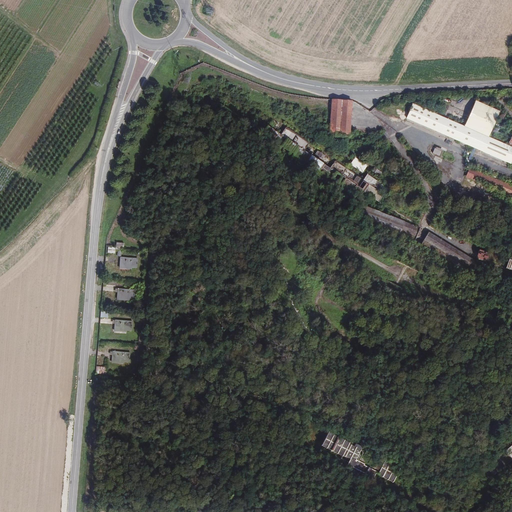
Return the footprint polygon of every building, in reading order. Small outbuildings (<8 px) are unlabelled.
[(353,101),(331,99),(329,131),(350,134),(353,101)] [(475,101),(464,127),(489,138),(500,112),(475,101)] [(464,127),(412,104),(406,119),(511,165),(511,161),(511,148),(507,146),(489,138),(464,127)] [(281,135),(268,126),(263,134),(357,197),(360,191),(361,189),(330,168),(304,151),(281,135)] [(285,127),(281,135),(304,151),(309,143),(285,127)] [(434,149),(432,154),(440,157),(440,158),(452,163),(455,157),(434,149)] [(314,154),(322,161),(325,156),(317,150),(314,154)] [(354,158),(350,165),(363,173),(367,166),(354,158)] [(334,161),(330,168),(361,189),(360,191),(378,202),(383,194),(375,189),(379,183),(365,175),(363,180),(334,161)] [(505,183),(469,168),(465,177),(511,196),(511,182),(506,180),(505,183)] [(416,237),(420,228),(363,206),(359,216),(416,237)] [(474,274),(479,264),(428,232),(423,242),(474,274)] [(476,259),(486,261),(488,252),(479,250),(476,259)] [(138,258),(120,257),(119,268),(131,270),(131,269),(137,269),(138,258)] [(135,290),(117,288),(116,301),(129,302),(129,300),(134,301),(135,290)] [(133,322),(114,320),(114,332),(126,333),(126,331),(132,332),(133,322)] [(130,353),(112,351),(111,363),(124,365),(124,363),(129,363),(130,353)] [(349,443),(327,432),(320,446),(342,457),(343,456),(349,460),(347,465),(372,479),(376,472),(363,466),(363,464),(354,460),(361,447),(354,444),(353,447),(348,444),(349,443)] [(399,468),(383,460),(376,475),(392,483),(399,468)]
